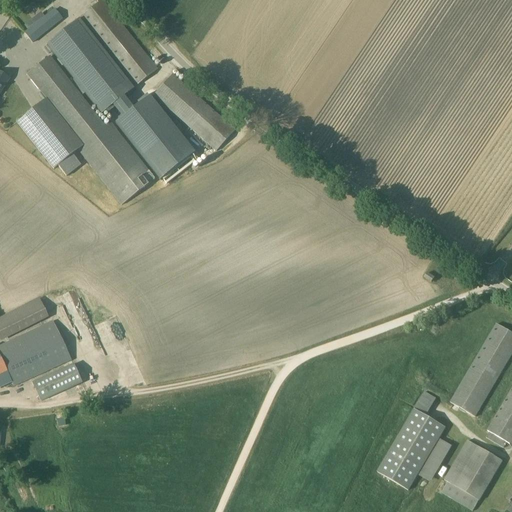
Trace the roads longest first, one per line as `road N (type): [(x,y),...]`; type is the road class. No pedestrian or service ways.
road 1 (unclassified): [(501,283),(218,93),(128,0)]
road 2 (track): [(290,365),(0,407)]
